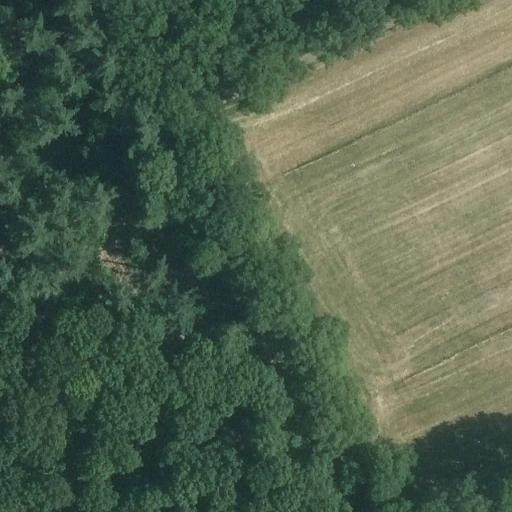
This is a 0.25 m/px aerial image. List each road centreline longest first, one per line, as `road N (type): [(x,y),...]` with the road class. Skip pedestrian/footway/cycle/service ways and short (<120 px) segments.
road 1 (track): [(342,511),(160,127)]
road 2 (track): [(160,127),(100,0)]
